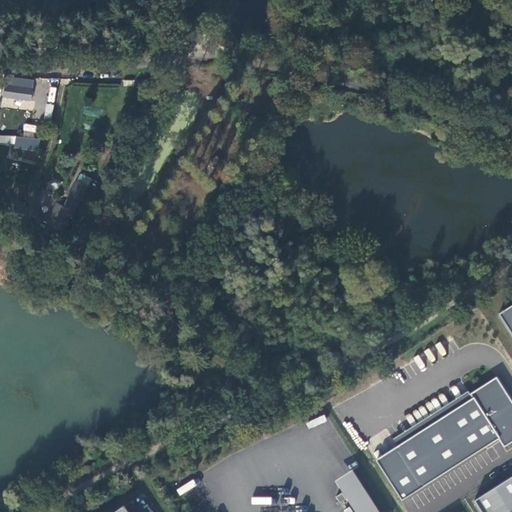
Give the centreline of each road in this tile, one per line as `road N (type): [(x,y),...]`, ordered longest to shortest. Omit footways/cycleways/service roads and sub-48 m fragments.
road 1 (unclassified): [(39,511),(390,339),(511,264)]
road 2 (unclassified): [(511,144),(367,88),(257,62),(203,56),(80,71),(0,65)]
